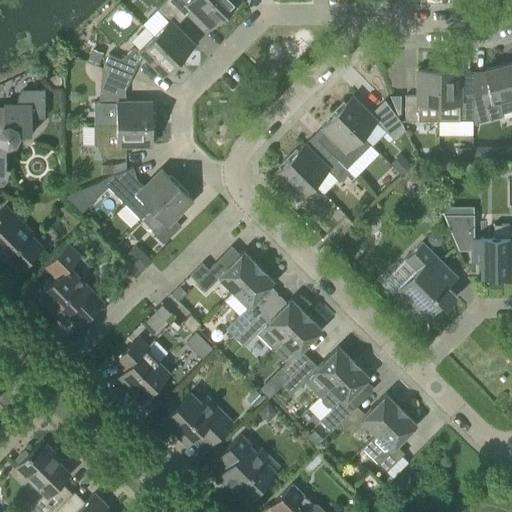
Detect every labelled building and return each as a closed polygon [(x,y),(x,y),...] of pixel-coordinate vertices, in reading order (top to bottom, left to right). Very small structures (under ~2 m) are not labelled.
[(153,35),(178,59),(194,44),(175,26),(184,17),(166,0),(164,0),(156,9),(168,20),(153,35)] [(211,27),(226,12),(213,0),(166,0),(184,17),(192,9),(211,27)] [(213,0),(226,12),(237,0),(213,0)] [(153,35),(138,50),(133,47),(121,59),(108,54),(102,67),(130,78),(135,65),(144,56),(163,75),(178,59),(153,35)] [(489,88),(472,93),(472,119),(472,124),(502,116),(505,111),(504,107),(511,104),(511,90),(505,63),(484,69),(489,88)] [(93,103),(93,123),(151,123),(151,101),(125,101),(125,89),(130,78),(102,67),(99,90),(100,103),(93,103)] [(438,119),(439,69),(417,69),(417,94),(405,94),(405,120),(438,119)] [(459,119),(472,119),(472,93),(460,94),(460,69),(439,69),(438,119),(459,119)] [(352,96),(336,111),(361,136),(361,135),(376,121),(392,137),(403,127),(384,99),(370,114),(352,96)] [(0,173),(5,174),(5,144),(9,144),(12,143),(14,140),(16,137),(16,134),(31,134),(31,103),(3,104),(3,108),(0,107),(0,173)] [(361,136),(336,111),(321,126),(339,144),(331,153),(346,168),(370,143),(361,135),(361,136)] [(151,145),(151,123),(93,123),(93,144),(100,144),(100,157),(126,157),(125,145),(151,145)] [(304,143),(289,158),(314,184),(328,170),(339,181),(349,171),(346,168),(331,153),(322,161),(304,143)] [(491,145),(473,145),(473,158),(491,158),(491,145)] [(471,147),(457,147),(457,157),(471,157),(471,147)] [(399,153),(390,162),(401,173),(410,164),(399,153)] [(293,193),(286,199),(295,208),(302,202),(299,199),(314,184),(289,158),(274,174),(293,193)] [(161,169),(144,186),(136,179),(132,166),(101,179),(141,219),(152,208),(152,209),(177,184),(161,169)] [(177,184),(152,209),(164,221),(153,233),(163,243),(181,225),(174,218),(192,199),(177,184)] [(0,252),(17,270),(41,246),(30,235),(32,233),(5,206),(0,210),(0,252)] [(345,215),(341,219),(327,233),(336,241),(354,224),(345,215)] [(471,237),(471,261),(481,261),(481,276),(486,276),(486,281),(503,281),(504,276),(509,276),(509,261),(511,260),(511,226),(509,226),(509,223),(493,223),(493,237),(481,237),(471,237)] [(427,234),(427,240),(431,244),(437,245),(441,241),(442,235),(438,230),(432,230),(427,234)] [(38,294),(60,316),(61,317),(68,311),(80,323),(102,301),(67,266),(79,253),(68,241),(43,266),(55,277),(38,294)] [(446,286),(456,276),(422,241),(405,258),(416,269),(412,273),(416,276),(406,286),(402,283),(393,292),(410,310),(415,306),(427,318),(441,303),(445,306),(456,295),(446,286)] [(136,246),(126,256),(140,270),(151,260),(136,246)] [(243,250),(240,254),(223,271),(214,262),(208,268),(202,262),(189,274),(205,290),(219,277),(233,291),(258,266),(243,250)] [(127,258),(115,270),(128,283),(140,271),(127,258)] [(225,327),(235,337),(261,310),(253,302),(274,281),(258,266),(233,291),(248,306),(225,327)] [(270,319),(261,310),(235,337),(244,346),(256,333),(271,348),(306,313),(291,298),(270,319)] [(200,323),(190,313),(181,322),(192,332),(200,323)] [(282,366),(291,375),(309,357),(300,349),(321,328),(306,313),(271,348),(285,362),(282,366)] [(155,340),(149,346),(138,335),(114,360),(124,370),(119,375),(130,386),(130,389),(137,396),(140,396),(142,398),(168,372),(158,362),(167,352),(155,340)] [(313,371),(328,386),(353,361),(338,345),(317,366),(309,357),(291,375),(282,384),(291,393),(313,371)] [(319,395),(331,407),(319,419),(331,431),(338,423),(356,405),(348,397),(369,376),(353,361),(328,386),(319,395)] [(256,389),(246,399),(253,406),(263,396),(256,389)] [(174,407),(162,419),(179,435),(176,438),(177,439),(180,436),(186,443),(195,434),(207,447),(232,422),(206,396),(200,402),(190,391),(178,403),(178,407),(174,407)] [(363,421),(375,434),(401,408),(385,393),(365,414),(356,405),(338,423),(350,435),(363,421)] [(277,412),(267,401),(257,410),(267,421),(277,412)] [(362,447),(377,462),(386,471),(404,453),(395,444),(416,423),(401,408),(375,434),(362,447)] [(275,472),(255,452),(248,445),(250,444),(240,433),(217,456),(226,466),(217,474),(234,490),(235,489),(247,501),(251,497),(255,497),(261,492),(260,488),(275,472)] [(52,511),(72,492),(61,481),(69,473),(52,455),(55,452),(42,439),(28,453),(25,449),(15,459),(18,463),(16,465),(44,492),(23,511),(52,511)] [(312,503),(304,495),(292,483),(268,506),(274,511),(310,511),(312,510),(312,503)] [(74,490),(72,492),(52,511),(107,511),(100,505),(104,501),(94,492),(85,501),(74,490)]
